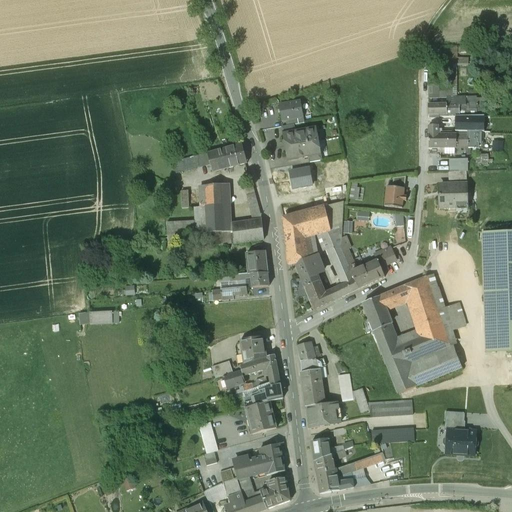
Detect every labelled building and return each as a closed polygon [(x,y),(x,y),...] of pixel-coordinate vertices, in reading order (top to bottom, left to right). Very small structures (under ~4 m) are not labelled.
[(476,98),(460,98),(460,104),(446,105),(446,115),(459,115),(461,116),(477,117),(476,98)] [(282,121),(303,118),(301,102),(279,106),(282,121)] [(446,105),(428,105),(428,115),(436,115),(446,115),(446,105)] [(461,116),(455,116),(455,117),(457,117),(457,121),(455,121),(455,127),(457,127),(457,131),(455,131),(455,132),(457,132),(480,133),(484,133),(484,117),(477,117),(461,116)] [(293,126),(281,128),(283,134),(284,134),(295,132),(293,126)] [(457,135),(446,135),(446,132),(441,132),(441,129),(438,129),(438,126),(428,126),(428,135),(428,148),(444,148),(444,155),(454,155),(454,148),(480,149),(480,133),(457,132),(457,135)] [(295,132),(284,134),(286,147),(289,147),(317,142),(315,129),(295,132)] [(317,142),(289,147),(291,160),(309,157),(320,155),(317,142)] [(231,147),(223,149),(228,169),(247,164),(242,144),(233,146),(233,144),(230,145),(231,147)] [(223,149),(208,153),(211,164),(213,173),(228,169),(223,149)] [(208,153),(174,162),(177,174),(211,164),(208,153)] [(320,155),(309,157),(310,163),(322,161),(321,155),(320,155)] [(449,161),(450,172),(466,172),(468,172),(467,160),(449,161)] [(309,169),(290,173),(293,189),(312,186),(309,169)] [(466,172),(450,172),(450,185),(467,185),(466,172)] [(406,177),(394,179),(393,188),(405,189),(406,177)] [(261,218),(252,184),(252,183),(251,183),(251,182),(250,182),(247,184),(245,185),(253,221),(261,220),(261,218)] [(222,185),(200,187),(201,207),(195,207),(196,221),(197,234),(232,232),(233,232),(232,224),(224,224),(222,185)] [(450,185),(440,185),(441,196),(439,196),(439,208),(467,208),(467,185),(450,185)] [(393,188),(387,188),(385,208),(403,210),(404,202),(407,203),(407,197),(404,197),(405,189),(393,188)] [(188,191),(181,192),(182,209),(189,208),(188,191)] [(296,265),(307,260),(306,257),(308,257),(308,253),(306,254),(304,239),(331,232),(325,208),(283,219),(286,243),(288,266),(296,265)] [(358,213),(358,220),(370,220),(370,212),(358,213)] [(397,226),(405,226),(405,214),(396,215),(397,226)] [(253,221),(232,224),(233,232),(232,232),(234,244),(264,240),(261,220),(253,221)] [(196,221),(167,223),(167,236),(197,234),(196,221)] [(511,232),(482,233),(486,354),(511,353),(511,232)] [(405,245),(396,246),(398,258),(407,257),(405,245)] [(265,252),(246,254),(248,275),(251,275),(267,274),(265,252)] [(317,256),(307,260),(296,265),(305,288),(319,282),(315,274),(323,271),(317,256)] [(384,278),(377,262),(364,268),(367,275),(354,281),(358,290),(384,278)] [(267,274),(251,275),(253,288),(269,286),(267,274)] [(420,339),(397,349),(388,327),(374,332),(389,368),(399,395),(461,369),(455,353),(447,344),(448,344),(426,278),(392,292),(397,303),(407,299),(420,339)] [(354,281),(325,295),(319,282),(305,288),(314,310),(358,290),(354,281)] [(247,288),(226,290),(227,298),(247,296),(247,288)] [(392,292),(385,296),(389,306),(397,303),(392,292)] [(385,296),(363,304),(374,332),(388,327),(388,326),(391,325),(384,308),(389,306),(385,296)] [(120,323),(119,311),(80,313),(80,325),(120,323)] [(264,338),(240,341),(242,355),(245,354),(246,364),(267,358),(264,338)] [(311,341),(298,346),(301,362),(300,362),(302,371),(318,369),(316,358),(311,341)] [(246,364),(240,366),(241,371),(232,373),(224,376),(227,387),(240,383),(239,377),(243,377),(268,370),(270,383),(279,382),(274,356),(267,358),(246,364)] [(323,358),(318,359),(318,358),(316,358),(318,369),(325,366),(323,358)] [(229,362),(212,368),(215,379),(224,376),(232,373),(229,362)] [(319,370),(301,373),(306,407),(325,405),(319,370)] [(348,374),(338,376),(342,402),(352,401),(348,374)] [(279,382),(270,383),(242,393),(246,408),(270,402),(282,398),(279,382)] [(362,390),(354,392),(361,413),(369,410),(362,390)] [(246,408),(245,408),(246,409),(249,408),(251,419),(248,420),(248,421),(251,420),(253,426),(250,427),(252,435),(276,430),(270,402),(246,408)] [(325,405),(306,407),(309,429),(325,427),(325,426),(340,423),(338,403),(325,405)] [(412,404),(370,406),(371,418),(413,416),(412,404)] [(462,413),(445,412),(444,431),(447,431),(447,430),(461,431),(462,413)] [(219,451),(212,422),(200,425),(206,453),(204,454),(207,465),(217,462),(214,452),(219,451)] [(344,428),(333,431),(333,437),(345,435),(344,428)] [(414,429),(371,432),(372,445),(415,442),(414,429)] [(461,431),(447,430),(447,431),(447,438),(445,438),(443,440),(443,444),(444,447),(446,447),(446,455),(474,456),(476,432),(461,431)] [(322,433),(323,440),(333,438),(331,431),(322,433)] [(284,433),(277,435),(279,445),(280,451),(287,450),(284,433)] [(329,439),(311,442),(314,462),(331,455),(329,439)] [(352,441),(342,444),(343,451),(353,447),(352,441)] [(279,445),(260,449),(262,458),(265,473),(266,476),(284,471),(280,451),(279,445)] [(343,451),(333,455),(334,460),(345,457),(343,451)] [(348,466),(335,470),(337,477),(351,473),(385,461),(383,453),(348,466)] [(331,455),(314,462),(316,473),(335,470),(334,460),(333,455),(331,455)] [(262,458),(235,465),(239,479),(265,473),(262,458)] [(385,464),(375,467),(378,483),(389,480),(385,464)] [(335,470),(316,473),(320,494),(331,493),(331,492),(339,491),(353,488),(352,480),(337,481),(337,478),(337,477),(335,470)] [(351,473),(337,478),(337,481),(352,480),(351,473)] [(259,489),(262,497),(266,509),(290,501),(285,478),(268,481),(269,485),(259,489)] [(365,478),(352,480),(353,488),(370,484),(365,478)] [(236,479),(223,484),(228,498),(241,493),(236,479)] [(125,484),(128,491),(136,488),(134,481),(125,484)] [(241,493),(228,498),(231,506),(224,508),(225,511),(259,511),(266,509),(262,497),(244,503),(241,493)] [(213,511),(208,501),(202,503),(206,511),(213,511)] [(206,511),(202,503),(183,511),(206,511)]
